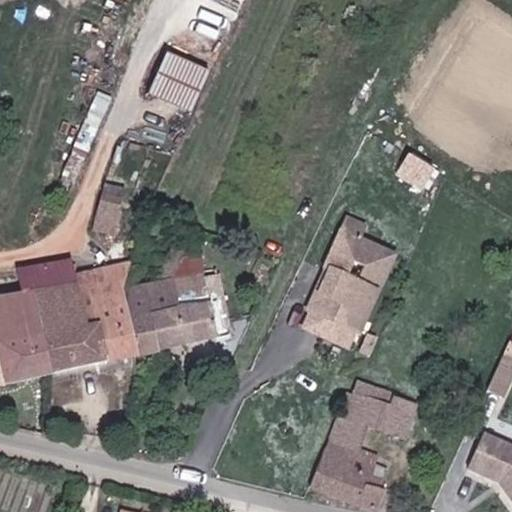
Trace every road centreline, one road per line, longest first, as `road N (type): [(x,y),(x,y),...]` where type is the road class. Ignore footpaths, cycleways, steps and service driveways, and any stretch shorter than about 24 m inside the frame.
road 1 (residential): [(0,255),(59,243),(80,226),(172,0)]
road 2 (residential): [(0,439),(317,511)]
